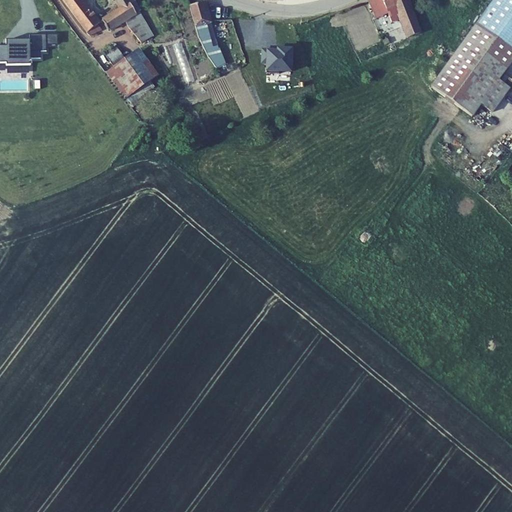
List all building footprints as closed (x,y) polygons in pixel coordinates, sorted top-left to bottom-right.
[(63,0),(88,37),(97,30),(77,0),(114,0),(120,13),(102,26),(107,34),(133,16),(126,0),(63,0)] [(399,18),(406,37),(419,32),(412,13),(408,0),(370,0),(369,0),(376,18),(387,14),(390,22),(399,18)] [(511,0),(496,0),(481,22),(511,45),(511,0)] [(189,7),(208,57),(222,49),(210,20),(209,20),(202,3),(189,7)] [(511,45),(481,22),(436,83),(477,113),(486,101),(497,109),(511,87),(511,82),(504,76),(511,64),(511,45)] [(8,46),(0,46),(0,66),(31,65),(31,58),(39,57),(39,53),(48,53),(48,46),(58,46),(57,35),(22,36),(22,42),(8,43),(8,46)] [(141,50),(106,73),(129,109),(158,91),(152,82),(159,77),(141,50)]
